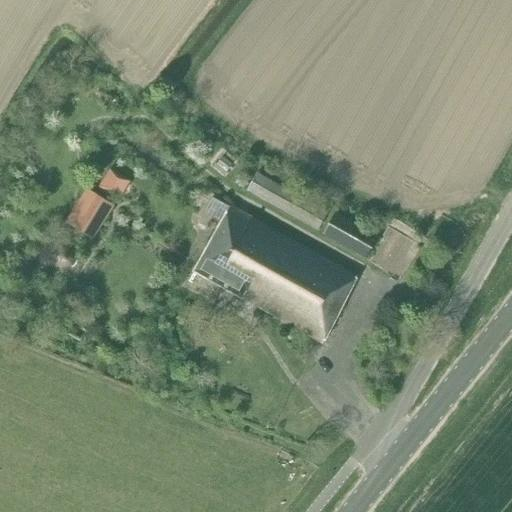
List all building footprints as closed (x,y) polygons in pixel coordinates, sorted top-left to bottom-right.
[(99,188),(120,200),(131,182),(109,169),(99,188)] [(319,231),(329,213),(258,173),(248,191),(319,231)] [(115,206),(97,195),(76,229),(94,240),(115,206)] [(216,212),(225,217),(194,272),(323,344),(357,277),(231,207),(222,202),(216,212)] [(323,235),(367,260),(380,238),(335,213),(323,235)] [(76,269),(77,263),(75,255),(71,250),(69,248),(64,246),(59,246),(54,246),(48,250),(44,255),(43,259),(43,262),(44,269),(47,274),(50,277),(57,279),(64,279),(69,277),(72,274),(76,269)]
